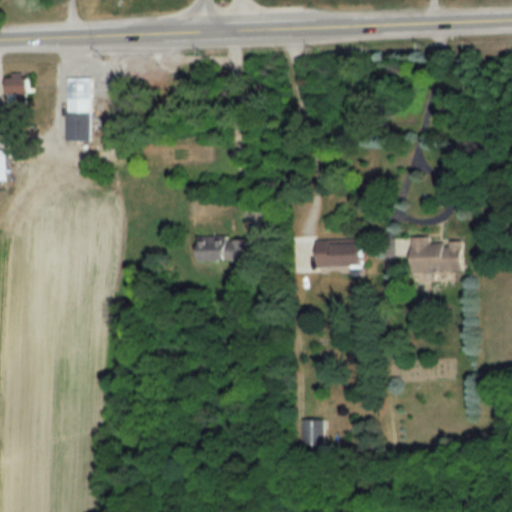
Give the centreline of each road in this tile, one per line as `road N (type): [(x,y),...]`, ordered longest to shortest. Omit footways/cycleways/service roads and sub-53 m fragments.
road 1 (tertiary): [(240,34),(511,22)]
road 2 (tertiary): [(0,43),(240,34)]
